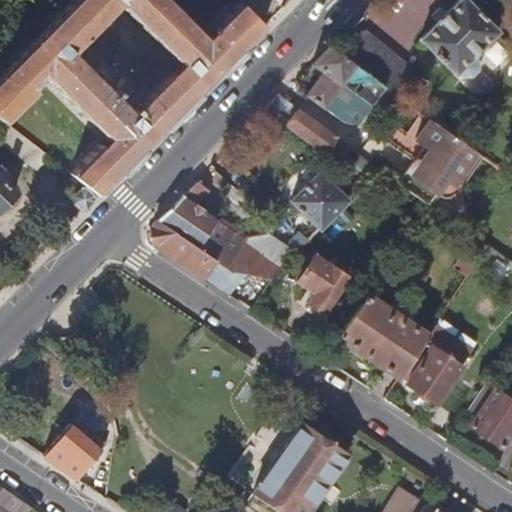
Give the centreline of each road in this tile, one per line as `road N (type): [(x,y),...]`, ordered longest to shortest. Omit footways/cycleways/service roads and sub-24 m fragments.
road 1 (residential): [(511,507),(94,227)]
road 2 (primary): [(94,227),(330,0)]
road 3 (primary): [(0,326),(94,227)]
